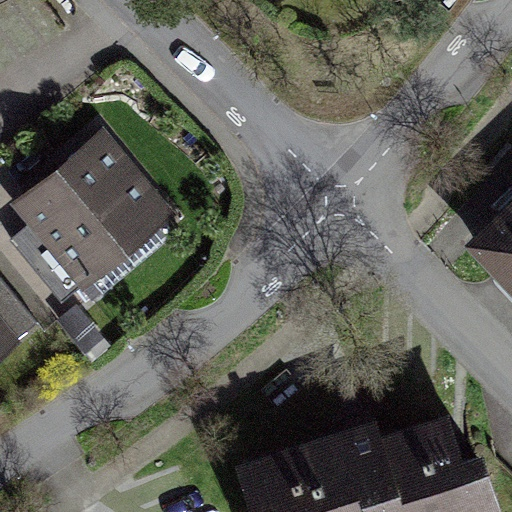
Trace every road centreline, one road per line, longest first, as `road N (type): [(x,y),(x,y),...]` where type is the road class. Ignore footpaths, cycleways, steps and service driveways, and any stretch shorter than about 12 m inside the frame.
road 1 (residential): [(0,470),(265,276),(342,204)]
road 2 (residential): [(342,204),(148,4)]
road 3 (residential): [(342,204),(503,0)]
road 4 (residential): [(511,370),(342,204)]
road 5 (residential): [(148,4),(0,116)]
